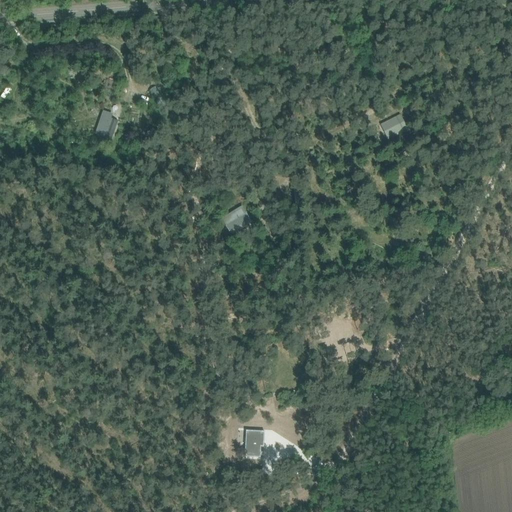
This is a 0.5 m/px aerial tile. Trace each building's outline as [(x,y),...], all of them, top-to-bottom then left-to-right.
[(113,119),(112,118),(113,117),(103,113),(95,134),(105,138),(105,137),(112,139),(118,122),(113,120),(113,119)] [(381,125),(388,140),(408,130),(401,115),(381,125)] [(240,210),(224,219),(228,226),(244,217),(240,210)] [(347,318),(335,318),(336,341),(348,341),(347,318)] [(246,431),(245,457),(261,458),(261,447),(264,447),(265,432),(246,431)]
